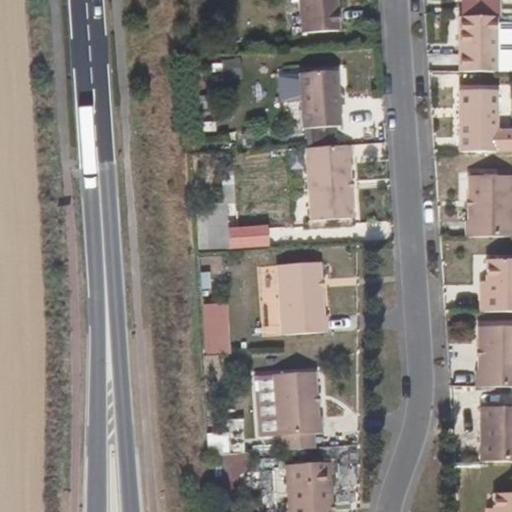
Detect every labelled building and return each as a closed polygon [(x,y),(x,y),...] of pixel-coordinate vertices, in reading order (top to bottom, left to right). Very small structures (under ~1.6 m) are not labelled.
[(338,33),(336,0),(300,0),(303,35),(338,33)] [(491,19),(455,18),(455,73),(491,73),(510,73),(510,56),(491,56),(491,24),(491,19)] [(510,56),(510,24),(491,24),(491,56),(510,56)] [(339,127),(336,74),(301,77),(303,129),(339,127)] [(497,93),(460,93),(460,152),(497,152),(497,133),(497,93)] [(511,133),(497,133),(497,152),(511,152),(511,133)] [(358,161),(357,145),(306,148),(310,223),(359,219),(355,162),(358,161)] [(468,224),(466,224),(466,238),(511,238),(511,178),(469,177),(468,224)] [(196,212),(199,256),(227,254),(224,204),(202,205),(203,212),(196,212)] [(488,298),(482,298),(482,313),(511,312),(511,252),(488,253),(488,298)] [(318,265),(276,267),(280,336),(326,333),(326,317),(322,316),(318,265)] [(482,373),(479,374),(479,388),(511,387),(511,329),(482,329),(482,373)] [(226,331),(205,333),(206,355),(228,354),(226,331)] [(318,368),(275,370),(277,423),(278,432),(284,431),(284,450),(315,448),(314,430),(324,430),(323,413),(320,413),(318,368)] [(257,423),(277,423),(275,370),(255,371),(257,423)] [(511,410),(485,410),(484,462),(511,462),(511,410)] [(209,455),(225,454),(224,440),(208,441),(209,455)] [(332,511),(329,461),(287,465),(290,511),(332,511)] [(494,511),(511,511),(511,495),(495,495),(494,511)]
